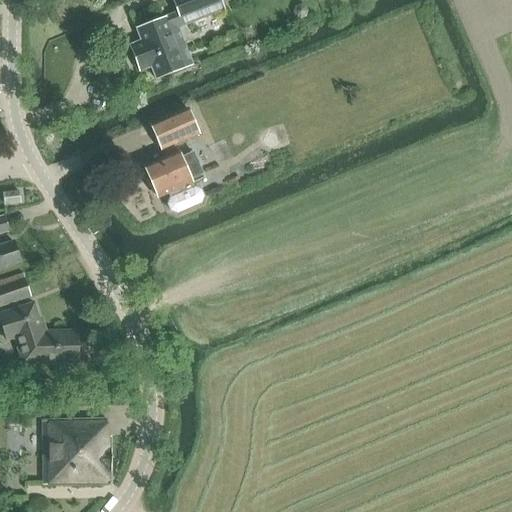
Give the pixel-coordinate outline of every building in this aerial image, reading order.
[(224,10),(220,0),(171,0),(177,13),(136,29),(141,42),(129,46),(140,72),(151,68),(156,80),(186,69),(169,26),(180,22),(182,26),(224,10)] [(169,198),(166,206),(169,212),(176,214),(200,203),(203,197),(200,190),(192,187),(176,152),(175,152),(172,146),(198,135),(187,110),(150,125),(161,151),(162,151),(165,157),(143,167),(147,176),(145,180),(148,186),(152,187),(157,199),(167,195),(169,198)] [(289,161),(285,152),(271,157),(275,166),(289,161)] [(4,194),(6,205),(20,203),(18,192),(4,194)] [(0,216),(0,234),(9,232),(4,215),(0,216)] [(0,269),(20,262),(14,241),(0,245),(0,269)] [(0,305),(31,295),(24,274),(0,281),(0,305)] [(0,313),(0,318),(6,338),(17,334),(25,359),(41,359),(41,361),(77,361),(77,331),(45,331),(43,325),(40,326),(33,303),(0,313)] [(44,421),(45,483),(110,482),(109,438),(106,438),(106,420),(44,421)]
